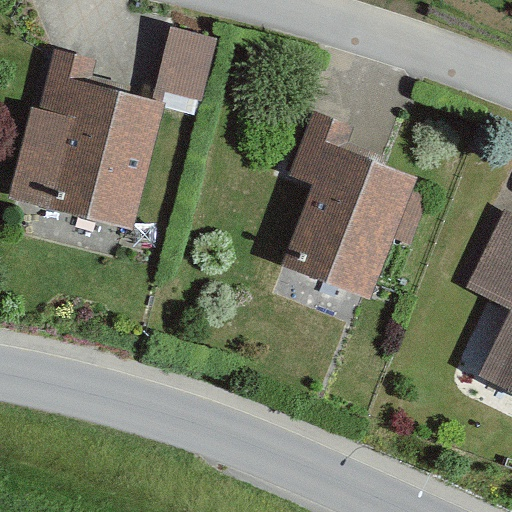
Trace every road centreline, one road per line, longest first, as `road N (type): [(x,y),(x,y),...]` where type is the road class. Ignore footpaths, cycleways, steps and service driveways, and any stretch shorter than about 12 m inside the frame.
road 1 (unclassified): [(0,368),(196,422),(416,511)]
road 2 (residential): [(248,0),(446,47),(511,79)]
